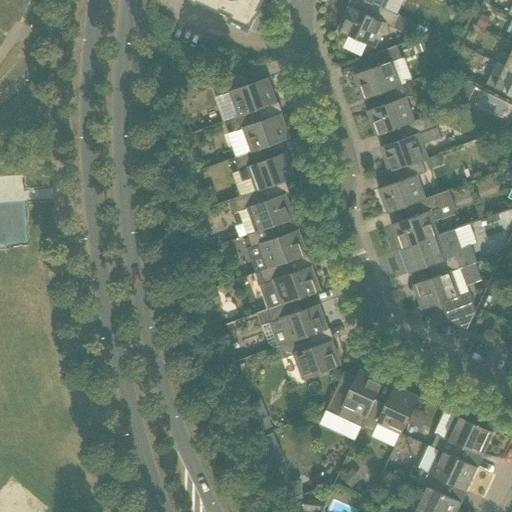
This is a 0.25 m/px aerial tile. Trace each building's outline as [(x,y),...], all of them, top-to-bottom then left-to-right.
[(197,0),(233,17),(232,21),(251,30),(264,0),(197,0)] [(365,0),(373,3),(384,8),(385,8),(388,0),(365,0)] [(350,6),(338,30),(375,47),(386,24),(395,28),(395,27),(399,19),(401,16),(385,8),(384,8),(373,3),(373,4),(368,14),(350,6)] [(477,25),(486,29),(491,18),(483,14),(477,25)] [(411,22),(407,31),(415,35),(419,26),(411,22)] [(428,50),(425,42),(416,45),(419,53),(428,50)] [(364,99),(383,92),(402,85),(393,62),(402,59),(398,45),(369,55),(374,68),(355,75),(364,99)] [(506,64),(511,66),(511,52),(511,54),(503,50),(498,60),(506,64)] [(511,66),(506,64),(500,78),(492,74),(487,84),(511,95),(511,66)] [(245,72),(218,82),(222,95),(230,92),(239,115),(239,116),(258,110),(278,103),(269,77),(250,84),(245,72)] [(387,104),(368,111),(377,136),(396,128),(415,121),(406,98),(415,95),(411,82),(402,85),(383,92),(387,104)] [(469,101),(477,86),(467,82),(463,91),(469,101)] [(480,91),(474,105),(505,118),(511,103),(480,91)] [(291,139),(282,114),(262,121),(258,110),(239,116),(239,115),(230,119),(235,132),(228,134),(236,157),(252,151),(252,152),(263,148),(263,149),(291,139)] [(381,147),(390,172),(394,171),(394,170),(422,160),(428,158),(423,144),(440,138),(441,134),(434,114),(415,121),(396,128),(400,140),(381,147)] [(295,178),(286,153),(267,160),(263,149),(263,148),(252,152),(252,151),(236,157),(235,158),(239,171),(233,173),(241,196),(257,191),(262,189),(263,189),(295,178)] [(429,168),(444,163),(441,154),(426,159),(429,168)] [(388,213),(407,206),(426,199),(417,175),(426,172),(422,160),(394,170),(394,171),(398,181),(379,188),(388,213)] [(213,186),(198,192),(204,208),(219,202),(213,186)] [(276,225),(295,218),(286,193),(267,200),(263,189),(262,189),(257,191),(241,196),(234,198),(247,235),(256,231),(257,232),(276,225)] [(411,217),(392,224),(401,249),(439,235),(430,212),(439,208),(435,195),(426,199),(407,206),(411,217)] [(207,220),(195,223),(200,239),(212,235),(207,220)] [(250,243),(252,248),(248,249),(256,272),(270,267),(270,268),(289,262),(308,255),(299,230),(280,237),(276,225),(257,232),(256,231),(247,235),(248,236),(243,238),(246,245),(250,243)] [(401,249),(410,273),(429,266),(433,277),(461,268),(456,255),(447,258),(439,235),(401,249)] [(321,291),(312,266),(293,273),(289,262),(270,268),(270,267),(256,272),(269,308),(283,303),(284,304),(296,299),(296,300),(321,291)] [(433,277),(414,284),(423,309),(442,302),(446,314),(474,304),(461,268),(433,277)] [(222,306),(217,291),(206,295),(211,310),(222,306)] [(274,321),(270,323),(279,346),(281,345),(291,341),(291,342),(309,336),(328,329),(319,304),(300,311),(296,300),(296,299),(284,304),(283,303),(269,308),(274,321)] [(449,321),(456,325),(467,329),(468,329),(472,320),(476,311),(474,304),(446,314),(449,321)] [(274,321),(269,308),(259,312),(263,325),(270,323),(274,321)] [(233,324),(220,328),(224,342),(237,337),(233,324)] [(342,365),(333,340),(313,347),(309,336),(291,342),(291,341),(281,345),(286,358),(295,355),(303,379),(342,365)] [(376,400),(384,381),(360,370),(351,388),(340,383),(321,424),(356,440),(362,426),(366,417),(367,418),(376,400)] [(419,397),(395,386),(386,404),(376,400),(367,418),(366,417),(362,426),(375,432),(379,423),(402,434),(419,397)] [(415,407),(409,423),(422,428),(429,413),(415,407)] [(473,409),(468,420),(493,432),(499,420),(473,409)] [(464,448),(483,456),(493,432),(468,420),(457,415),(447,438),(438,434),(432,447),(441,451),(441,450),(459,458),(464,448)] [(270,418),(251,425),(255,434),(273,427),(270,418)] [(467,491),(478,467),(459,458),(441,450),(441,451),(432,447),(416,481),(424,485),(425,484),(443,493),(448,482),(467,491)] [(353,468),(343,478),(352,487),(362,477),(353,468)] [(301,480),(281,484),(283,499),(303,495),(301,480)] [(456,511),(462,502),(443,493),(425,484),(424,485),(414,508),(405,504),(401,511),(456,511)] [(372,500),(382,505),(387,496),(377,491),(372,500)] [(304,503),(303,511),(304,511),(324,511),(326,501),(309,499),(308,504),(304,503)]
